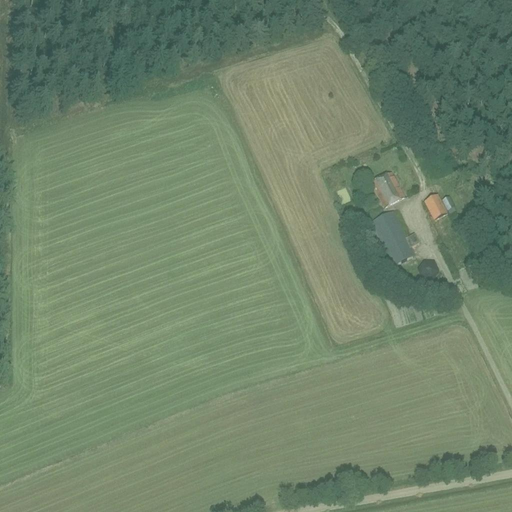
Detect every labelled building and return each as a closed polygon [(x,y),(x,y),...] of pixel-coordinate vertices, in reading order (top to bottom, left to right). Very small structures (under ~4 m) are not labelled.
[(370,184),(383,209),(403,198),(390,174),(370,184)] [(339,204),(343,202),(346,209),(356,204),(349,191),(335,197),(339,204)] [(436,196),(423,203),(433,221),(446,214),(436,196)] [(392,213),(370,224),(391,268),(414,257),(410,249),(418,245),(413,235),(405,239),(392,213)] [(438,270),(433,262),(421,261),(415,270),(420,280),(432,281),(438,270)]
